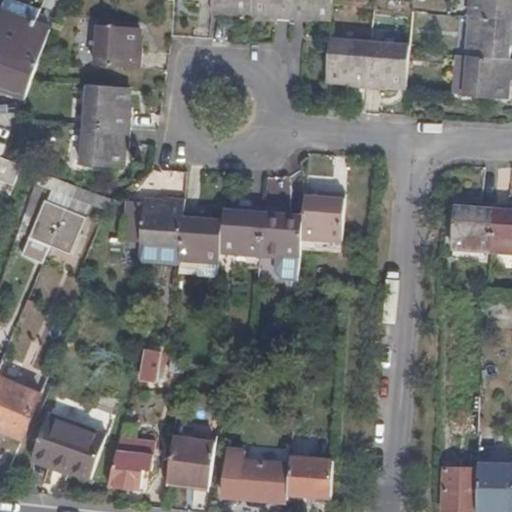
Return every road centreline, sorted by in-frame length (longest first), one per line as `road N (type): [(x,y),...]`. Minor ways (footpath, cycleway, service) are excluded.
road 1 (residential): [(383,511),(412,144)]
road 2 (residential): [(266,140),(276,97),(259,71),(230,61),(200,71),(182,98),(186,130),(209,152),(254,150)]
road 3 (residential): [(412,144),(266,140)]
